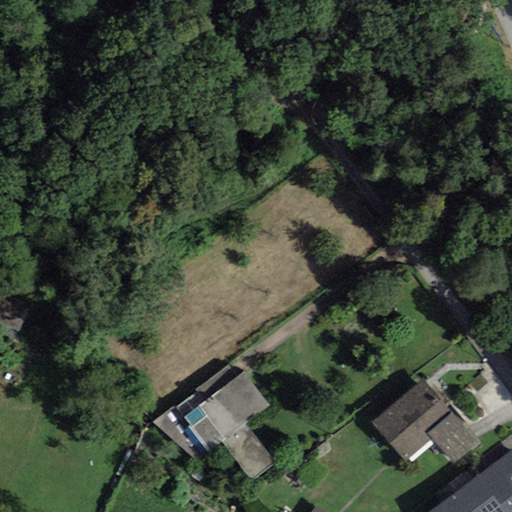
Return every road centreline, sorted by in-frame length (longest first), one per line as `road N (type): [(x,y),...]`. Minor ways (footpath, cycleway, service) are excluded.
road 1 (track): [(0,71),(241,104),(359,244)]
road 2 (residential): [(511,411),(359,244)]
